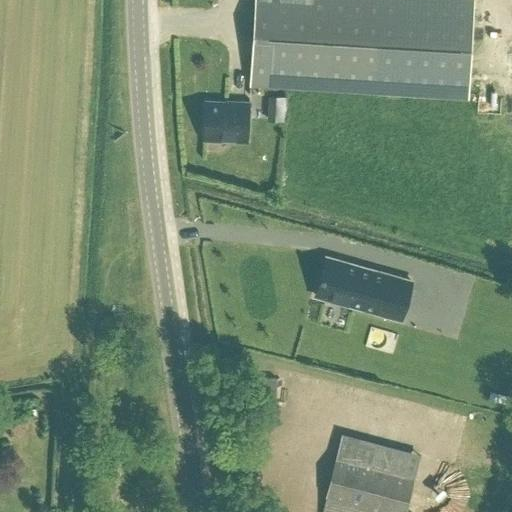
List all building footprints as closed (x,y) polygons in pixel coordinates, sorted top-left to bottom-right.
[(251,49),(249,86),(378,94),(378,93),(466,99),(471,0),(254,0),(253,15),(251,49)] [(202,140),(247,143),(250,101),(225,100),(204,99),(202,140)] [(411,280),(326,257),(316,295),(400,319),(411,280)] [(430,365),(414,368),(417,381),(432,378),(430,365)] [(261,378),(260,406),(275,407),(276,379),(261,378)] [(360,396),(363,385),(339,380),(337,391),(360,396)] [(347,446),(350,435),(334,432),(331,443),(347,446)] [(337,461),(323,511),(406,511),(415,481),(337,461)]
